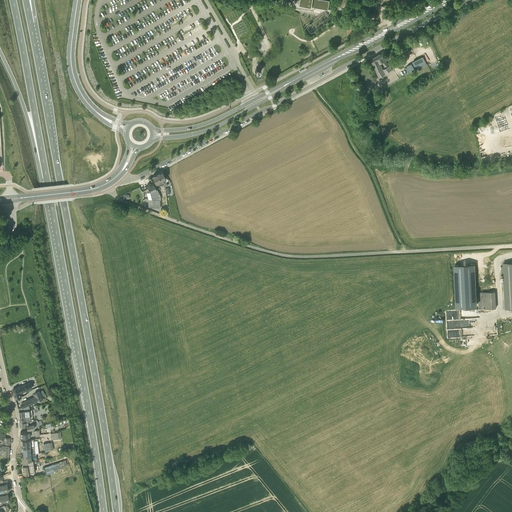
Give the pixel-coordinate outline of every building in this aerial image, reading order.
[(390,65),(383,57),(380,53),(371,59),(373,63),(377,73),(380,77),(393,68),(390,65)] [(423,57),(412,62),(416,70),(427,64),(423,57)] [(415,70),(411,63),(408,65),(408,66),(407,66),(407,67),(405,68),(408,73),(410,72),(411,73),(415,70)] [(378,112),(376,104),(375,104),(366,107),(368,115),(378,112)] [(157,173),(165,187),(167,185),(164,180),(166,179),(162,171),(157,173)] [(166,190),(166,189),(165,187),(157,173),(152,176),(156,184),(160,182),(161,185),(159,186),(163,192),(166,190)] [(161,196),(156,187),(153,182),(151,183),(147,185),(151,193),(154,191),(157,198),(161,196)] [(476,264),(457,265),(459,307),(478,306),(476,264)] [(484,308),(498,308),(497,291),(483,292),(484,308)] [(458,328),(476,327),(476,318),(458,318),(458,328)] [(19,393),(24,392),(33,388),(30,383),(12,389),(16,399),(21,397),(19,393)] [(22,407),(27,405),(28,404),(43,398),(40,391),(39,391),(34,393),(35,396),(21,403),(22,407)] [(32,410),(29,410),(28,404),(27,405),(22,407),(23,410),(19,411),(19,418),(24,417),(24,416),(30,416),(32,415),(32,410)] [(27,429),(33,428),(35,427),(39,426),(37,419),(33,420),(33,421),(34,424),(33,424),(28,425),(27,425),(27,429)] [(10,438),(6,438),(4,436),(5,435),(1,432),(0,432),(0,441),(2,443),(6,443),(6,444),(9,444),(10,438)] [(23,448),(34,447),(33,439),(27,439),(22,440),(23,448)] [(0,452),(0,455),(8,455),(9,447),(4,446),(2,446),(0,447),(0,452)] [(26,455),(31,455),(31,454),(35,454),(34,447),(23,448),(24,455),(26,455)] [(22,460),(22,465),(25,465),(27,464),(27,461),(32,460),(31,455),(26,455),(24,455),(24,459),(22,460)] [(23,474),(30,473),(29,472),(34,472),(33,460),(32,460),(27,461),(27,464),(25,465),(22,465),(23,474)] [(65,460),(63,461),(50,465),(52,471),(60,468),(64,466),(64,465),(67,464),(65,460)] [(0,501),(1,501),(3,500),(4,500),(9,500),(8,494),(4,494),(3,490),(1,491),(0,490),(0,501)]
